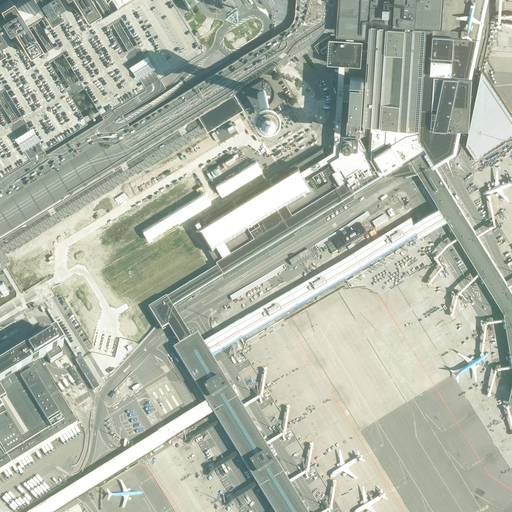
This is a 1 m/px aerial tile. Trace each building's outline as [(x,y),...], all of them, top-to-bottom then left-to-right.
[(31,11),(40,6),(36,0),(0,0),(0,29),(0,30),(4,27),(0,21),(0,0),(10,0),(22,16),(31,11)] [(22,16),(10,0),(0,0),(0,21),(4,27),(8,25),(23,50),(37,42),(22,16)] [(0,174),(28,158),(36,153),(44,148),(145,88),(153,83),(160,78),(141,46),(119,10),(118,8),(113,0),(91,0),(95,5),(81,13),(73,0),(54,0),(56,4),(43,12),(40,6),(31,11),(22,16),(37,42),(23,50),(8,25),(4,27),(0,30),(0,29),(0,174)] [(36,0),(40,6),(43,12),(56,4),(54,0),(36,0)] [(91,0),(73,0),(81,13),(95,5),(91,0)] [(131,0),(118,8),(119,10),(141,46),(160,78),(205,51),(173,0),(131,0)] [(297,0),(297,15),(315,16),(315,7),(317,7),(317,9),(319,9),(322,9),(322,7),(324,7),(323,13),(329,13),(329,15),(336,16),(336,0),(297,0)] [(336,0),(336,16),(336,17),(338,17),(338,28),(337,34),(342,34),(356,35),(367,36),(369,19),(370,19),(390,21),(424,23),(423,29),(426,29),(428,29),(428,31),(435,32),(450,33),(451,17),(448,17),(449,0),(336,0)] [(434,73),(445,73),(472,75),(480,34),(485,0),(449,0),(448,17),(451,17),(450,33),(428,31),(428,29),(426,29),(423,29),(418,105),(417,128),(416,134),(435,164),(456,151),(461,128),(431,126),(434,73)] [(390,21),(370,19),(367,48),(367,57),(366,79),(364,79),(364,78),(350,77),(347,124),(341,124),(340,137),(359,138),(360,126),(361,126),(361,125),(363,125),(404,127),(417,128),(418,105),(423,29),(424,23),(390,21)] [(345,64),(361,65),(362,56),(367,57),(367,48),(362,48),(363,38),(356,37),(356,35),(342,34),(342,37),(329,36),(314,45),(323,60),(328,57),(328,63),(339,63),(333,150),(326,154),(327,155),(329,158),(330,159),(339,153),(340,137),(341,124),(345,64)] [(511,133),(511,119),(481,71),(480,71),(469,124),(468,128),(465,145),(465,146),(474,159),(511,133)] [(472,75),(445,73),(434,73),(431,126),(461,128),(464,128),(468,128),(469,124),(471,92),(472,75)] [(260,116),(261,105),(262,105),(264,105),(266,105),(267,104),(269,103),(270,102),(272,101),(273,100),(274,99),(275,97),(275,96),(276,94),(276,93),(276,91),(276,89),(276,88),(275,86),(275,85),(274,83),(273,82),(271,81),(270,80),(269,79),(267,79),(266,78),(263,78),(263,76),(243,88),(260,116)] [(416,134),(417,128),(404,127),(404,135),(403,147),(406,152),(418,171),(420,175),(438,204),(446,218),(486,282),(503,310),(503,311),(511,364),(511,383),(507,402),(511,403),(511,289),(490,254),(443,177),(437,168),(435,164),(416,134)] [(256,245),(249,234),(286,210),(293,221),(406,152),(403,147),(404,135),(382,149),(382,150),(378,153),(376,150),(338,173),(330,159),(329,158),(327,155),(326,154),(322,147),(277,174),(192,226),(206,250),(218,269),(256,245)] [(216,269),(222,279),(385,179),(418,171),(406,152),(293,221),(286,210),(249,234),(256,245),(218,269),(216,269)] [(256,161),(214,186),(221,198),(263,173),(256,161)] [(204,192),(141,231),(148,243),(212,204),(204,192)] [(212,337),(203,342),(211,357),(221,351),(287,312),(363,267),(431,227),(440,222),(446,218),(438,204),(427,210),(212,337)] [(360,223),(332,241),(339,250),(367,233),(360,223)] [(291,266),(311,253),(309,250),(289,262),(291,266)] [(26,348),(28,350),(0,367),(0,389),(43,363),(42,361),(44,359),(46,358),(50,364),(56,360),(62,356),(58,350),(63,347),(55,334),(50,337),(46,331),(40,334),(34,338),(38,344),(36,346),(33,347),(31,345),(26,348)] [(198,335),(192,339),(180,346),(174,350),(206,402),(213,413),(261,493),(273,511),(307,511),(286,478),(211,357),(203,342),(198,335)] [(99,387),(82,358),(76,361),(87,379),(90,383),(94,390),(99,387)] [(0,475),(77,427),(58,396),(41,368),(45,366),(43,363),(0,389),(0,475)] [(213,413),(206,402),(198,407),(186,415),(181,418),(174,422),(168,426),(152,436),(126,452),(93,473),(30,511),(55,511),(82,494),(92,488),(141,457),(145,455),(204,418),(213,413)]
